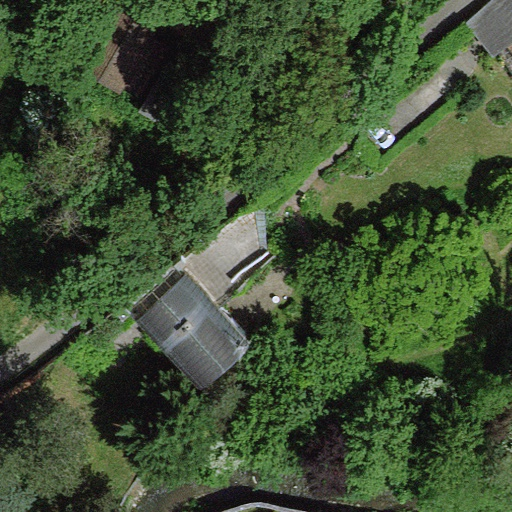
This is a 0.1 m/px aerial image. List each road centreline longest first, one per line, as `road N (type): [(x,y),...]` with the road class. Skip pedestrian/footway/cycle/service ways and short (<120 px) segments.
road 1 (unclassified): [(0,370),(240,187),(459,0)]
road 2 (track): [(145,0),(337,107)]
